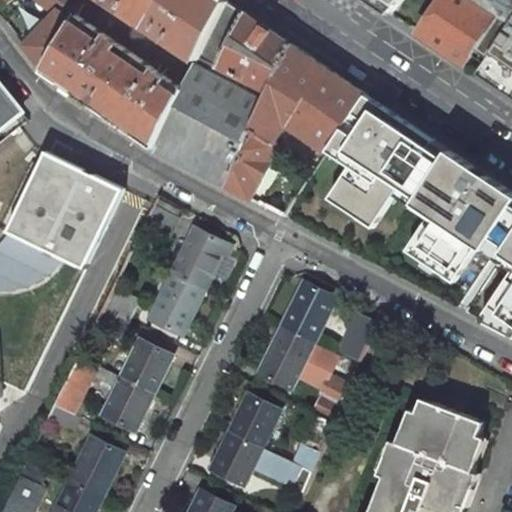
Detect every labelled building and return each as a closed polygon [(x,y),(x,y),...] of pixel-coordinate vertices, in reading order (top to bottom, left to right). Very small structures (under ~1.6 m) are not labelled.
[(39,0),(41,3),(44,7),(53,15),(59,9),(68,16),(71,11),(69,6),(73,0),(39,0)] [(85,2),(81,0),(73,0),(69,6),(71,11),(68,16),(74,21),(78,15),(85,2)] [(110,0),(140,19),(152,0),(110,0)] [(228,0),(152,0),(140,19),(193,55),(199,59),(229,0),(228,0)] [(246,12),(229,0),(199,59),(184,89),(154,147),(226,186),(253,129),(271,91),(220,65),(246,12)] [(371,0),(392,14),(403,0),(371,0)] [(474,0),(443,0),(421,32),(466,64),(473,53),(477,48),(499,17),(474,0)] [(473,53),(487,63),(480,73),(511,93),(511,0),(474,0),(499,17),(477,48),(473,53)] [(74,21),(68,16),(59,9),(53,15),(25,45),(44,71),(74,21)] [(293,44),(246,12),(220,65),(271,91),(293,44)] [(44,71),(92,105),(109,81),(118,87),(139,57),(85,20),(78,15),(74,21),(44,71)] [(288,125),(302,135),(327,151),(329,152),(368,94),(293,44),(271,91),(253,129),(282,148),(282,146),(276,143),(288,125)] [(139,57),(118,87),(109,81),(92,105),(154,147),(184,89),(174,82),(139,57)] [(0,129),(24,111),(5,87),(0,80),(0,129)] [(511,189),(368,94),(329,152),(354,167),(332,200),(375,229),(397,196),(432,218),(410,251),(423,259),(448,276),(456,282),(481,247),(493,255),(501,260),(511,267),(511,276),(483,320),(511,335),(511,189)] [(253,129),(226,186),(249,197),(276,149),(280,152),(282,148),(253,129)] [(322,158),(327,151),(302,135),(298,142),(322,158)] [(124,186),(50,149),(9,231),(83,268),(123,189),(124,186)] [(179,217),(156,205),(149,220),(172,232),(179,217)] [(197,228),(175,273),(207,288),(214,274),(216,270),(223,256),(224,252),(229,254),(233,246),(197,228)] [(216,270),(214,274),(226,280),(235,262),(223,256),(216,270)] [(184,333),(207,288),(175,273),(153,318),(184,333)] [(338,297),(306,281),(284,326),(315,342),(338,297)] [(140,300),(115,288),(105,309),(130,321),(140,300)] [(122,337),(130,321),(105,309),(97,325),(122,337)] [(378,323),(360,315),(344,353),(362,360),(378,323)] [(261,372),(293,388),(315,342),(284,326),(261,372)] [(0,396),(9,391),(8,337),(0,333),(0,396)] [(142,340),(123,377),(155,393),(173,356),(142,340)] [(98,365),(81,357),(57,405),(75,414),(98,365)] [(351,385),(325,374),(324,378),(323,398),(316,413),(336,423),(351,385)] [(137,430),(155,393),(123,377),(105,414),(137,430)] [(282,410),(250,394),(232,431),(263,447),(282,410)] [(487,422),(426,398),(413,431),(406,428),(374,511),(460,511),(482,457),(475,454),(487,422)] [(76,431),(82,418),(75,414),(57,405),(50,418),(76,431)] [(316,413),(312,411),(298,442),(305,445),(297,463),(315,471),(336,423),(316,413)] [(263,447),(232,431),(213,468),(245,484),(263,447)] [(94,437),(71,482),(103,498),(125,453),(94,437)] [(315,471),(297,463),(288,483),(281,479),(267,508),(274,511),(298,511),(314,473),(315,471)] [(34,511),(47,487),(22,475),(10,500),(4,511),(32,511),(33,511),(34,511)] [(96,511),(103,498),(71,482),(56,511),(96,511)] [(231,511),(236,502),(205,486),(191,511),(231,511)]
